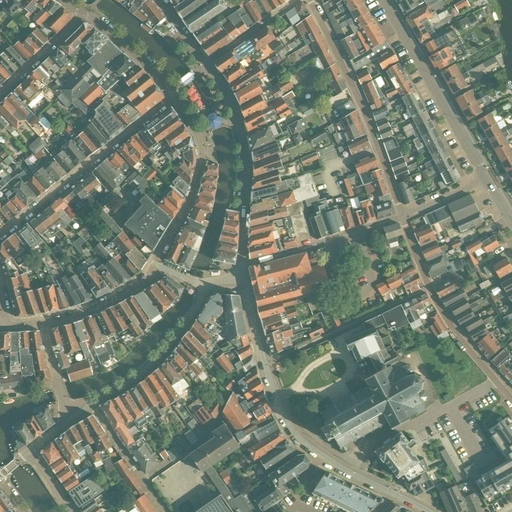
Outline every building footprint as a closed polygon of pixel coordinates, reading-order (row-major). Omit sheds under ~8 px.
[(10,0),(4,7),(1,10),(9,18),(12,21),(7,27),(10,30),(14,27),(20,23),(21,21),(25,18),(26,16),(29,19),(42,8),(43,9),(50,0),(25,0),(21,5),(18,2),(15,0),(10,0)] [(42,8),(29,19),(30,20),(32,18),(42,27),(46,24),(45,23),(50,19),(61,7),(50,0),(43,9),(42,8)] [(120,0),(118,2),(122,5),(129,11),(134,6),(131,3),(134,0),(120,0)] [(134,6),(129,11),(133,14),(147,0),(134,0),(131,3),(134,6)] [(151,0),(147,0),(133,14),(146,24),(150,21),(149,20),(160,11),(153,1),(151,0)] [(184,0),(174,7),(175,9),(179,14),(182,19),(183,19),(208,0),(184,0)] [(184,21),(183,21),(187,27),(191,33),(192,32),(192,33),(209,21),(226,9),(222,2),(220,0),(213,0),(208,4),(207,2),(204,5),(205,6),(195,14),(194,13),(184,21)] [(241,8),(219,24),(223,29),(227,34),(232,40),(234,39),(240,35),(247,30),(242,23),(239,18),(246,13),(242,7),(251,0),(238,0),(237,1),(241,8)] [(251,0),(242,7),(246,13),(247,12),(254,24),(263,18),(257,8),(251,0)] [(251,0),(257,8),(263,18),(266,16),(273,11),(265,0),(251,0)] [(265,0),(273,11),(281,6),(277,0),(265,0)] [(360,0),(351,0),(338,8),(341,12),(347,8),(350,12),(363,4),(360,0)] [(402,0),(397,3),(404,15),(425,2),(426,4),(433,0),(402,0)] [(421,10),(406,18),(412,28),(421,23),(422,25),(427,22),(426,20),(429,18),(431,22),(435,20),(434,18),(437,16),(438,16),(435,11),(432,13),(429,7),(435,4),(436,3),(433,0),(426,4),(427,6),(421,10)] [(466,0),(463,0),(454,5),(458,13),(470,6),(466,0)] [(302,2),(285,14),(293,26),(309,14),(310,14),(306,8),(302,2)] [(353,17),(346,21),(349,25),(369,13),(363,4),(350,12),(353,17)] [(50,19),(45,23),(46,24),(57,34),(74,16),(62,7),(61,7),(50,19)] [(150,21),(146,24),(153,30),(161,22),(165,18),(160,11),(149,20),(150,21)] [(246,13),(239,18),(242,23),(247,30),(254,24),(247,12),(246,13)] [(332,12),(327,14),(330,21),(331,23),(336,21),(335,19),(332,12)] [(421,23),(412,28),(421,44),(424,42),(430,38),(435,35),(432,30),(430,26),(434,23),(434,24),(440,21),(447,17),(444,12),(438,16),(437,16),(434,18),(435,20),(431,22),(429,18),(426,20),(427,22),(422,25),(421,23)] [(369,13),(349,25),(351,29),(354,34),(360,30),(361,29),(374,22),(369,13)] [(310,15),(296,26),(301,37),(305,34),(316,27),(317,27),(310,15)] [(474,15),(467,19),(469,23),(470,25),(477,21),(474,15)] [(466,18),(460,21),(463,26),(469,23),(467,19),(466,18)] [(209,21),(192,33),(196,39),(204,33),(213,26),(209,21)] [(336,21),(331,23),(335,31),(340,28),(336,21)] [(374,22),(361,29),(371,48),(385,41),(374,22)] [(83,24),(65,42),(73,51),(77,47),(81,44),(85,39),(95,30),(87,24),(83,24)] [(204,33),(196,39),(200,44),(223,29),(219,24),(218,24),(214,27),(213,26),(204,33)] [(215,63),(214,63),(218,68),(222,73),(232,66),(238,62),(233,55),(243,48),(245,50),(252,45),(256,50),(274,39),(266,27),(243,42),(243,43),(215,63)] [(305,34),(301,37),(306,46),(310,44),(312,47),(323,41),(316,27),(305,34)] [(223,29),(200,44),(205,50),(227,34),(223,29)] [(342,39),(339,41),(340,42),(349,61),(368,50),(371,48),(361,29),(360,30),(354,34),(346,37),(342,39)] [(429,59),(461,42),(453,29),(434,40),(425,45),(432,56),(429,58),(429,59)] [(29,38),(40,49),(48,41),(35,30),(28,38),(28,39),(29,38)] [(85,39),(81,44),(92,56),(93,55),(99,49),(107,42),(109,40),(95,30),(85,39)] [(227,34),(205,50),(208,55),(209,56),(232,40),(227,34)] [(232,66),(222,73),(222,74),(230,85),(235,81),(243,75),(250,71),(250,72),(268,58),(276,54),(277,52),(285,47),(278,37),(274,39),(256,50),(256,51),(238,62),(232,66)] [(23,45),(34,55),(40,49),(29,38),(28,39),(23,45)] [(57,84),(51,89),(58,97),(57,98),(67,108),(72,103),(78,110),(80,109),(85,115),(91,109),(96,104),(101,100),(102,99),(108,94),(106,92),(104,91),(96,82),(123,54),(122,53),(110,41),(109,40),(107,42),(99,49),(93,55),(92,56),(87,61),(78,70),(74,74),(61,88),(57,84)] [(323,41),(312,47),(317,56),(327,49),(323,40),(323,41)] [(34,55),(23,45),(19,41),(13,47),(27,61),(34,55)] [(368,50),(349,61),(353,68),(355,71),(376,58),(382,69),(397,61),(391,50),(385,41),(371,48),(368,50)] [(65,42),(60,47),(69,55),(73,51),(65,42)] [(437,67),(440,71),(468,54),(461,42),(429,59),(435,68),(437,67)] [(0,50),(18,70),(25,63),(10,47),(6,50),(0,44),(0,50)] [(58,49),(49,58),(59,69),(60,70),(62,72),(64,72),(68,69),(74,74),(78,70),(58,49)] [(327,49),(317,56),(320,62),(330,55),(327,49)] [(18,70),(0,50),(0,56),(0,57),(0,56),(0,65),(10,76),(11,75),(12,75),(18,70)] [(235,81),(230,85),(235,94),(245,88),(259,80),(260,80),(268,76),(268,75),(271,73),(268,70),(277,64),(283,60),(282,59),(277,52),(276,54),(268,58),(250,72),(250,71),(243,75),(235,81)] [(123,54),(96,82),(104,91),(106,92),(122,79),(127,74),(137,66),(123,54)] [(330,55),(320,62),(324,69),(334,63),(330,55)] [(49,58),(36,70),(43,78),(48,73),(51,77),(59,69),(49,58)] [(325,71),(323,72),(331,85),(342,79),(334,63),(335,63),(334,63),(324,69),(325,71)] [(388,76),(384,79),(386,83),(389,80),(404,72),(399,63),(399,64),(385,71),(388,76)] [(467,86),(464,81),(485,69),(482,64),(472,69),(466,73),(461,76),(447,84),(453,94),(467,86)] [(463,68),(466,73),(472,69),(469,64),(463,68)] [(0,84),(1,85),(10,76),(0,65),(0,84)] [(441,73),(447,84),(461,76),(455,65),(441,73)] [(116,115),(114,116),(125,129),(139,118),(157,103),(164,97),(162,94),(159,90),(154,85),(153,83),(146,76),(137,66),(127,74),(122,79),(129,88),(123,92),(131,101),(121,109),(121,110),(116,115)] [(36,70),(27,78),(27,79),(35,87),(40,93),(47,86),(42,81),(44,79),(43,78),(36,70)] [(367,71),(357,76),(361,84),(371,78),(367,71)] [(389,80),(386,83),(388,86),(393,83),(395,88),(396,89),(409,81),(405,74),(404,72),(389,80)] [(259,94),(240,105),(245,119),(267,107),(265,104),(292,87),(287,78),(274,87),(273,86),(265,92),(259,94)] [(381,88),(385,86),(381,78),(377,80),(362,87),(365,95),(381,88)] [(21,84),(14,91),(30,108),(43,96),(41,93),(40,93),(35,87),(27,79),(21,84)] [(342,79),(331,85),(337,96),(347,89),(342,79)] [(235,94),(235,95),(240,105),(259,94),(265,92),(261,85),(263,84),(260,80),(259,80),(245,88),(235,94)] [(387,92),(385,93),(386,95),(387,98),(398,93),(401,98),(415,91),(409,81),(396,89),(395,88),(387,92)] [(384,96),(386,95),(385,93),(387,92),(385,86),(381,88),(365,95),(369,103),(384,96)] [(12,93),(5,100),(20,117),(23,119),(23,118),(25,121),(27,123),(34,116),(28,110),(30,108),(14,91),(12,93)] [(245,119),(248,135),(268,126),(277,121),(296,110),(290,99),(294,96),(291,91),(267,107),(245,119)] [(404,103),(395,108),(397,112),(403,110),(406,108),(420,101),(416,93),(415,91),(401,98),(404,103)] [(455,99),(461,110),(476,102),(469,91),(455,99)] [(478,94),(481,99),(487,96),(484,91),(478,94)] [(372,111),(386,105),(388,104),(384,96),(369,103),(372,111)] [(481,99),(476,102),(461,110),(467,121),(482,113),(478,107),(489,100),(487,96),(481,99)] [(94,116),(90,120),(92,122),(93,124),(109,141),(125,129),(114,116),(116,115),(102,99),(101,100),(96,104),(91,109),(94,112),(94,116)] [(5,100),(0,104),(0,111),(16,129),(25,121),(23,118),(23,119),(20,117),(5,100)] [(352,100),(336,110),(340,120),(356,110),(352,100)] [(420,101),(406,108),(411,117),(415,115),(425,110),(420,101)] [(386,105),(372,111),(375,122),(390,115),(386,105)] [(146,128),(145,128),(151,135),(178,116),(177,116),(172,109),(171,108),(154,122),(152,123),(146,128)] [(359,124),(361,123),(356,110),(340,120),(339,120),(343,131),(359,124)] [(414,122),(403,128),(405,132),(407,131),(417,126),(430,119),(425,110),(415,115),(411,117),(414,122)] [(0,132),(1,131),(5,128),(11,134),(14,130),(0,114),(0,132)] [(490,114),(477,121),(483,131),(496,124),(496,123),(490,114)] [(178,116),(151,135),(158,144),(158,145),(162,148),(164,146),(168,143),(166,139),(164,137),(174,130),(183,124),(178,116)] [(268,126),(248,135),(249,136),(251,151),(276,141),(288,135),(294,146),(302,142),(298,133),(308,127),(303,118),(288,126),(288,127),(286,129),(287,131),(282,133),(277,121),(268,126)] [(376,123),(379,131),(389,127),(386,119),(376,123)] [(407,131),(405,132),(407,137),(417,132),(419,137),(435,129),(431,121),(430,119),(417,126),(407,131)] [(83,130),(82,131),(84,133),(99,149),(101,147),(108,142),(109,141),(93,124),(92,122),(83,130)] [(366,135),(361,123),(359,124),(343,131),(348,142),(356,139),(356,140),(366,135)] [(162,148),(150,158),(154,163),(162,156),(174,146),(190,136),(183,124),(174,130),(164,137),(166,139),(168,143),(164,146),(162,148)] [(496,124),(483,131),(489,141),(502,134),(507,131),(511,128),(510,125),(505,127),(500,130),(496,124)] [(68,125),(63,130),(71,140),(87,158),(99,149),(84,133),(79,137),(68,125)] [(51,126),(39,136),(46,143),(58,133),(51,126)] [(392,134),(389,127),(379,131),(382,140),(389,137),(388,135),(392,134)] [(145,128),(139,133),(152,149),(158,144),(151,135),(145,128),(146,128),(145,128)] [(502,134),(489,141),(494,151),(507,144),(504,138),(509,135),(511,132),(511,128),(507,131),(502,134)] [(419,137),(413,141),(416,146),(415,146),(417,150),(440,138),(439,137),(435,129),(419,137)] [(281,152),(253,163),(254,177),(275,169),(292,163),(298,160),(301,159),(316,152),(321,150),(331,145),(332,145),(333,145),(332,145),(326,130),(303,142),(302,142),(294,146),(281,152)] [(135,136),(132,138),(147,154),(148,153),(152,149),(139,133),(135,136)] [(276,141),(251,151),(252,152),(253,163),(281,152),(294,146),(288,135),(276,141)] [(356,140),(356,139),(347,144),(351,155),(371,147),(366,135),(356,140)] [(154,163),(151,165),(157,171),(161,168),(171,159),(173,161),(176,158),(181,162),(185,159),(195,168),(196,160),(196,156),(194,149),(191,137),(190,136),(174,146),(162,156),(154,163)] [(35,155),(47,145),(40,137),(28,147),(35,155)] [(132,138),(117,151),(136,170),(139,174),(142,176),(148,170),(139,161),(144,157),(150,165),(151,166),(151,165),(154,163),(150,158),(148,156),(147,154),(132,138)] [(417,150),(419,155),(428,150),(431,155),(445,148),(440,138),(417,150)] [(386,152),(398,147),(394,139),(383,143),(386,152)] [(71,140),(61,148),(62,149),(62,151),(66,154),(76,167),(76,166),(87,158),(71,140)] [(511,152),(507,144),(494,151),(496,154),(500,162),(511,154),(511,152)] [(331,145),(321,150),(323,154),(333,150),(332,145),(331,145)] [(398,147),(386,152),(390,162),(402,157),(398,147)] [(433,160),(424,165),(426,169),(449,157),(448,154),(445,149),(445,148),(431,155),(433,160)] [(321,150),(316,152),(317,156),(319,161),(325,159),(323,154),(321,150)] [(54,151),(50,154),(55,161),(55,162),(56,163),(66,175),(67,174),(76,167),(66,154),(62,151),(57,155),(54,151)] [(116,152),(107,159),(117,170),(120,174),(125,179),(133,172),(129,167),(125,163),(116,152)] [(316,152),(301,159),(302,162),(303,166),(319,159),(317,156),(316,152)] [(511,154),(500,162),(506,172),(511,168),(511,154)] [(364,159),(366,165),(367,168),(369,172),(369,173),(370,173),(379,170),(380,170),(379,166),(374,155),(366,158),(364,159)] [(426,169),(423,170),(429,180),(440,174),(454,167),(451,160),(450,159),(449,157),(426,169)] [(173,161),(169,164),(171,166),(179,175),(189,185),(190,184),(195,168),(185,159),(181,162),(176,158),(173,161)] [(34,176),(47,190),(55,183),(42,167),(37,172),(28,159),(24,162),(34,175),(34,176)] [(106,159),(99,166),(109,176),(111,179),(115,182),(118,185),(125,179),(120,174),(117,170),(107,159),(106,159)] [(361,160),(353,163),(358,175),(363,186),(364,185),(367,184),(373,182),(373,181),(371,177),(370,173),(369,173),(369,172),(367,168),(366,165),(364,159),(363,159),(361,160)] [(393,172),(406,166),(403,159),(390,164),(393,172)] [(253,177),(252,190),(276,183),(287,180),(294,178),(303,175),(298,160),(292,163),(275,169),(254,177),(253,177)] [(46,162),(42,166),(46,170),(45,170),(56,183),(66,175),(56,163),(55,162),(50,166),(46,162)] [(204,177),(217,178),(218,178),(218,165),(206,164),(204,177)] [(94,171),(91,173),(102,185),(107,190),(109,192),(110,191),(111,190),(116,185),(117,185),(118,185),(115,182),(111,179),(109,176),(99,166),(94,171)] [(409,175),(406,167),(406,166),(393,172),(396,180),(409,175)] [(443,180),(438,183),(441,190),(442,189),(449,186),(459,180),(460,178),(454,167),(440,174),(443,180)] [(143,176),(148,181),(157,173),(152,168),(143,176)] [(117,209),(113,213),(124,224),(135,235),(136,234),(140,239),(148,246),(152,250),(153,251),(162,237),(172,220),(166,214),(156,205),(150,200),(147,197),(141,191),(148,185),(149,183),(142,176),(139,174),(136,170),(126,180),(130,184),(135,179),(140,185),(136,189),(138,192),(134,196),(141,203),(137,206),(139,208),(128,221),(117,209)] [(379,170),(370,173),(371,177),(373,181),(373,182),(383,178),(381,173),(380,170),(379,170)] [(47,190),(34,176),(30,180),(23,171),(18,175),(27,185),(37,198),(46,191),(47,190)] [(251,203),(250,214),(281,205),(294,201),(295,202),(300,201),(304,200),(316,196),(317,196),(318,196),(318,195),(312,178),(311,174),(310,172),(303,175),(294,178),(287,180),(276,183),(252,190),(251,203)] [(91,173),(86,177),(100,193),(100,194),(101,195),(103,193),(105,196),(109,192),(107,190),(102,185),(91,173)] [(18,175),(18,174),(12,179),(32,202),(37,198),(27,185),(18,175)] [(172,183),(171,185),(177,190),(185,198),(189,185),(179,175),(172,183)] [(79,183),(78,183),(93,199),(100,194),(100,193),(86,177),(79,183)] [(204,177),(201,186),(215,190),(216,188),(217,178),(204,177)] [(367,184),(364,185),(367,194),(376,191),(379,197),(384,195),(388,194),(386,188),(385,185),(383,178),(373,182),(373,181),(373,182),(367,184)] [(9,182),(6,184),(13,192),(26,206),(27,206),(32,202),(12,179),(9,182)] [(400,192),(408,189),(405,182),(398,185),(400,192)] [(60,198),(66,204),(68,202),(70,205),(75,201),(73,199),(78,195),(80,197),(82,201),(87,206),(89,204),(94,201),(94,200),(93,200),(93,199),(78,183),(74,186),(74,187),(72,188),(60,198)] [(171,185),(162,194),(165,196),(163,197),(164,197),(169,203),(178,210),(185,198),(177,190),(171,185)] [(199,195),(213,200),(214,199),(215,190),(201,186),(198,195),(199,195)] [(408,189),(400,192),(405,205),(414,202),(409,189),(408,189)] [(26,206),(13,192),(8,197),(20,212),(26,206)] [(374,207),(373,207),(373,208),(376,220),(376,221),(377,220),(395,215),(393,207),(391,202),(388,194),(384,195),(379,197),(382,204),(374,207)] [(154,195),(150,200),(156,205),(166,214),(172,220),(176,213),(178,210),(169,203),(164,197),(160,201),(154,195)] [(207,211),(210,213),(213,200),(199,195),(198,195),(194,207),(207,211)] [(447,205),(452,217),(455,223),(463,219),(479,211),(470,195),(459,200),(453,203),(447,205)] [(316,196),(304,200),(305,200),(307,207),(313,205),(316,213),(308,215),(310,219),(309,219),(316,240),(326,237),(326,236),(325,233),(329,231),(330,235),(340,232),(339,228),(343,227),(344,227),(341,216),(339,210),(339,211),(337,206),(328,208),(326,201),(326,200),(320,202),(319,200),(318,196),(317,196),(316,196)] [(0,203),(0,205),(1,206),(12,219),(20,212),(8,197),(0,203)] [(50,207),(62,219),(66,224),(67,225),(68,226),(72,221),(71,219),(75,215),(66,204),(60,198),(60,197),(50,207)] [(348,207),(339,210),(341,216),(344,227),(343,227),(344,230),(344,231),(355,227),(350,214),(351,213),(352,210),(352,209),(353,209),(352,205),(350,199),(346,200),(347,204),(348,207)] [(369,199),(360,202),(361,206),(361,207),(365,224),(376,221),(376,220),(373,208),(373,207),(374,207),(372,203),(371,204),(369,199)] [(116,209),(121,204),(116,200),(112,205),(112,210),(114,211),(116,209)] [(250,215),(249,227),(275,221),(284,218),(290,217),(292,225),(295,235),(295,236),(297,243),(310,239),(306,221),(301,202),(303,201),(304,200),(300,201),(295,202),(294,201),(281,205),(250,214),(250,215)] [(94,201),(89,204),(90,205),(101,217),(107,224),(112,229),(118,236),(122,232),(122,233),(123,232),(116,224),(111,218),(105,212),(103,210),(99,206),(94,201)] [(447,205),(441,208),(446,219),(452,217),(447,205)] [(12,219),(1,206),(0,207),(0,215),(6,223),(11,220),(12,219)] [(44,211),(43,212),(54,225),(55,225),(58,223),(64,229),(68,226),(67,225),(66,224),(62,219),(50,207),(44,211)] [(188,218),(206,227),(207,222),(203,220),(207,211),(194,207),(193,207),(188,218)] [(351,213),(350,214),(355,227),(365,224),(361,207),(353,209),(352,209),(352,210),(351,213)] [(441,208),(436,210),(441,222),(446,219),(441,208)] [(224,220),(238,223),(239,214),(237,213),(226,210),(224,220)] [(436,210),(430,213),(435,224),(437,223),(438,223),(441,222),(436,210)] [(441,222),(438,223),(441,231),(456,225),(460,232),(475,225),(483,222),(484,221),(479,211),(463,219),(455,223),(452,217),(446,219),(441,222)] [(43,212),(36,217),(48,230),(51,228),(55,233),(58,230),(59,230),(55,225),(54,225),(43,212)] [(430,213),(424,215),(425,216),(428,224),(430,226),(433,225),(435,224),(430,213)] [(36,217),(29,223),(41,236),(44,234),(48,239),(52,236),(48,230),(36,217)] [(249,237),(248,247),(274,241),(277,252),(298,246),(297,243),(295,236),(295,235),(292,225),(290,217),(284,218),(275,221),(249,227),(249,237)] [(206,227),(188,218),(182,228),(202,239),(206,227)] [(238,223),(224,220),(221,232),(237,236),(238,225),(238,223)] [(435,224),(433,225),(436,233),(441,231),(438,223),(437,223),(435,224)] [(15,234),(27,249),(34,259),(48,249),(49,248),(28,224),(27,224),(15,234)] [(107,224),(103,228),(108,233),(112,229),(107,224)] [(389,245),(389,244),(397,242),(396,237),(402,235),(398,224),(375,231),(380,247),(389,245)] [(428,224),(413,231),(420,247),(436,240),(430,226),(428,224)] [(202,239),(182,228),(166,258),(167,260),(175,264),(185,245),(198,252),(199,250),(202,239)] [(118,236),(109,244),(111,247),(112,247),(115,250),(118,247),(126,256),(140,272),(140,271),(147,261),(136,248),(129,240),(128,240),(122,233),(122,232),(118,236)] [(237,236),(221,232),(219,240),(237,245),(237,236)] [(15,233),(2,244),(12,258),(14,259),(27,249),(15,234),(15,233)] [(135,235),(129,240),(136,248),(147,261),(153,251),(152,250),(148,246),(140,239),(136,234),(135,235)] [(464,245),(464,246),(466,249),(468,254),(474,266),(479,264),(470,254),(482,247),(486,253),(496,248),(499,246),(496,240),(493,236),(480,243),(478,239),(464,245)] [(462,239),(450,244),(453,250),(464,246),(464,245),(462,239)] [(237,245),(219,240),(218,242),(215,251),(223,253),(224,253),(226,253),(236,256),(237,245)] [(248,247),(249,259),(264,255),(277,252),(274,241),(248,247)] [(99,242),(93,248),(102,258),(103,257),(108,263),(105,265),(122,284),(131,279),(117,263),(112,258),(104,248),(99,242)] [(1,245),(0,245),(0,260),(2,264),(7,280),(9,290),(21,287),(19,281),(18,277),(18,276),(24,273),(14,259),(12,258),(2,244),(1,245)] [(104,248),(112,258),(117,263),(131,279),(132,278),(140,272),(126,256),(118,247),(115,250),(112,247),(111,247),(109,244),(104,248)] [(437,244),(422,250),(426,259),(447,250),(445,246),(439,248),(437,244)] [(185,245),(175,264),(189,271),(191,267),(198,252),(185,245)] [(223,253),(215,251),(212,260),(213,260),(233,264),(235,265),(236,256),(226,253),(224,253),(223,253)] [(60,252),(54,256),(58,262),(64,258),(60,252)] [(249,268),(249,269),(251,278),(252,285),(253,285),(255,295),(255,296),(257,307),(258,307),(282,300),(291,298),(293,301),(296,300),(297,303),(298,306),(304,304),(302,295),(315,292),(316,294),(316,297),(327,294),(325,287),(329,286),(324,264),(310,268),(306,253),(306,252),(283,259),(249,268)] [(425,264),(431,279),(440,275),(452,270),(450,264),(449,265),(448,262),(445,263),(442,256),(425,264)] [(92,267),(91,267),(92,269),(98,277),(104,283),(110,291),(120,285),(107,270),(102,265),(99,263),(100,262),(99,260),(98,259),(96,259),(94,260),(93,261),(93,263),(94,265),(92,267)] [(498,278),(511,270),(511,269),(506,259),(495,266),(493,263),(483,269),(487,276),(495,272),(498,278)] [(86,260),(76,268),(80,274),(97,298),(110,291),(104,283),(98,277),(92,269),(91,267),(92,267),(86,260)] [(456,269),(465,265),(463,260),(453,264),(456,269)] [(72,264),(67,267),(73,277),(68,280),(73,290),(82,304),(92,299),(77,276),(80,274),(76,268),(72,264)] [(399,274),(401,280),(409,277),(417,273),(414,267),(399,274)] [(55,270),(49,273),(54,283),(58,282),(61,289),(70,308),(71,307),(81,304),(82,304),(73,290),(68,280),(65,276),(60,279),(59,277),(55,270)] [(24,273),(18,276),(18,277),(19,281),(21,287),(26,305),(29,315),(41,313),(37,302),(33,291),(33,290),(32,290),(32,288),(26,273),(25,273),(24,274),(24,273)] [(409,277),(415,292),(420,290),(417,285),(421,283),(417,273),(409,277)] [(401,280),(399,274),(390,279),(376,286),(381,296),(388,292),(388,291),(402,284),(401,281),(401,280)] [(155,285),(167,299),(172,304),(173,303),(178,297),(179,296),(183,288),(166,276),(160,281),(155,284),(155,285)] [(401,281),(402,284),(405,291),(409,289),(411,293),(415,292),(409,277),(401,280),(401,281)] [(511,277),(501,284),(505,291),(506,292),(511,288),(511,277)] [(439,297),(450,291),(455,289),(456,291),(462,288),(457,278),(435,289),(439,297)] [(54,284),(52,284),(55,294),(59,311),(70,308),(61,289),(58,282),(54,283),(54,284)] [(52,284),(43,287),(43,288),(46,298),(50,312),(59,311),(55,294),(52,284)] [(143,292),(142,292),(153,307),(159,314),(160,315),(172,304),(167,299),(155,285),(143,292)] [(21,287),(9,290),(11,299),(15,317),(29,315),(26,305),(21,287)] [(43,288),(33,291),(37,302),(41,313),(41,314),(50,313),(50,312),(46,298),(43,288)] [(446,309),(449,307),(456,303),(465,298),(467,297),(462,288),(456,291),(455,289),(450,291),(439,297),(441,302),(442,301),(446,309)] [(505,291),(497,295),(500,300),(507,295),(511,301),(511,299),(511,288),(506,292),(505,291)] [(224,326),(221,327),(223,333),(226,341),(247,334),(247,333),(239,296),(240,292),(238,292),(224,291),(224,294),(222,294),(222,295),(223,306),(226,323),(224,324),(224,326)] [(134,296),(137,302),(150,320),(159,314),(153,307),(142,292),(134,296)] [(431,304),(426,293),(425,293),(418,297),(426,313),(427,317),(437,312),(434,309),(431,304)] [(199,317),(196,321),(204,329),(211,338),(216,346),(218,349),(227,345),(226,341),(223,333),(221,327),(224,326),(224,324),(226,323),(223,306),(222,295),(222,294),(214,294),(209,300),(203,309),(199,317)] [(134,296),(125,301),(141,326),(144,330),(153,324),(150,320),(137,302),(134,296)] [(411,300),(418,316),(426,313),(418,297),(411,300)] [(258,307),(258,308),(260,319),(261,319),(279,313),(284,312),(283,308),(297,303),(296,300),(293,301),(291,298),(282,300),(258,307)] [(456,303),(449,307),(455,316),(477,304),(476,301),(468,305),(465,298),(456,303)] [(400,305),(408,321),(418,316),(411,300),(400,305)] [(125,301),(115,306),(129,328),(125,330),(126,333),(121,337),(122,339),(126,347),(137,340),(136,338),(141,335),(142,331),(139,327),(141,326),(125,301)] [(460,326),(464,324),(475,317),(475,316),(471,310),(478,306),(477,304),(455,316),(460,326)] [(408,321),(400,305),(381,314),(381,315),(362,323),(362,324),(365,331),(344,340),(344,341),(344,342),(348,350),(348,351),(349,351),(349,350),(352,349),(357,361),(356,361),(357,362),(358,362),(358,361),(368,357),(372,364),(394,352),(391,346),(392,346),(391,345),(392,343),(389,337),(387,336),(379,338),(375,329),(386,324),(389,330),(394,327),(395,330),(409,323),(408,321)] [(115,306),(106,311),(118,331),(121,337),(126,333),(125,330),(129,328),(115,306)] [(298,315),(296,308),(285,311),(288,318),(298,315)] [(331,309),(321,313),(324,319),(329,317),(334,328),(340,326),(341,325),(333,308),(332,308),(331,309)] [(106,311),(97,315),(106,336),(108,339),(114,336),(116,341),(122,339),(121,337),(118,331),(106,311)] [(279,313),(261,319),(265,335),(276,330),(284,328),(279,313)] [(441,321),(438,314),(429,319),(433,325),(433,326),(441,321)] [(464,324),(469,333),(491,320),(490,317),(482,321),(478,314),(475,316),(475,317),(464,324)] [(83,320),(82,320),(92,342),(101,363),(109,359),(116,356),(114,353),(108,339),(106,336),(97,315),(83,320)] [(74,323),(73,323),(78,341),(82,349),(85,359),(88,358),(89,361),(93,360),(87,343),(92,342),(82,320),(81,321),(75,323),(74,323)] [(474,342),(489,333),(485,326),(492,322),(491,320),(469,333),(474,342)] [(189,331),(189,332),(192,335),(202,346),(207,351),(211,356),(219,350),(219,349),(218,349),(216,346),(211,338),(204,329),(196,321),(196,322),(189,332),(189,331)] [(433,326),(433,325),(430,327),(436,337),(447,331),(441,321),(433,326)] [(57,327),(62,342),(65,351),(66,354),(82,349),(78,341),(73,323),(64,326),(57,327)] [(276,330),(265,335),(268,344),(289,337),(293,336),(296,335),(308,331),(311,339),(324,333),(320,326),(311,330),(310,328),(302,329),(299,323),(290,326),(284,328),(276,330)] [(57,327),(48,329),(52,345),(52,347),(54,354),(55,354),(65,351),(62,342),(57,327)] [(39,331),(29,332),(30,341),(31,352),(43,351),(43,350),(44,349),(44,347),(43,346),(42,346),(40,337),(39,331)] [(19,333),(18,333),(19,352),(20,352),(20,356),(32,354),(31,352),(30,341),(29,332),(19,333)] [(189,332),(181,341),(182,342),(188,349),(203,364),(206,367),(206,368),(211,363),(207,359),(211,356),(207,351),(202,346),(192,335),(189,332)] [(0,378),(1,379),(9,378),(9,375),(10,370),(10,357),(10,343),(10,333),(3,333),(0,333),(0,378)] [(10,370),(9,375),(21,374),(21,364),(19,364),(18,352),(19,352),(18,333),(10,333),(10,343),(10,357),(10,370)] [(489,333),(476,344),(482,352),(495,340),(489,333)] [(227,345),(218,349),(219,349),(219,350),(223,354),(224,355),(239,348),(249,344),(247,334),(226,341),(227,345)] [(289,337),(268,344),(271,356),(287,349),(286,346),(292,345),(290,341),(297,339),(296,335),(293,336),(289,337)] [(501,347),(495,340),(482,352),(488,359),(501,347)] [(167,360),(166,360),(170,364),(178,373),(183,378),(186,372),(193,380),(195,379),(198,384),(201,381),(201,382),(207,377),(199,368),(203,364),(188,349),(182,342),(175,351),(174,352),(167,360)] [(239,348),(224,355),(225,356),(229,362),(238,357),(240,361),(252,353),(249,344),(239,348)] [(511,349),(508,345),(504,349),(496,356),(490,361),(496,367),(504,377),(511,368),(511,349)] [(43,351),(31,352),(32,354),(34,371),(38,371),(44,369),(43,367),(46,366),(45,360),(43,351)] [(65,351),(55,354),(59,370),(66,368),(70,367),(70,366),(69,363),(71,363),(68,355),(67,356),(66,354),(65,351)] [(319,411),(320,413),(319,413),(319,415),(320,414),(325,422),(324,424),(325,426),(323,427),(322,425),(321,426),(321,428),(320,429),(321,431),(322,430),(326,438),(325,439),(326,441),(327,440),(328,441),(330,440),(329,439),(333,437),(333,438),(334,440),(339,448),(338,449),(338,450),(340,449),(342,453),(341,453),(342,454),(343,454),(343,455),(344,454),(344,453),(348,451),(349,451),(350,451),(349,450),(350,450),(349,449),(347,445),(354,441),(355,443),(356,442),(355,440),(362,436),(363,438),(364,437),(364,436),(371,432),(371,433),(373,433),(372,431),(380,427),(380,428),(381,427),(381,426),(388,422),(391,429),(390,429),(390,430),(391,431),(392,430),(392,431),(394,430),(393,429),(408,421),(410,421),(409,419),(415,415),(416,416),(418,415),(417,414),(418,414),(418,413),(425,409),(425,410),(426,410),(426,409),(427,409),(426,408),(425,408),(422,403),(424,402),(425,402),(426,401),(425,401),(427,397),(428,397),(428,396),(427,396),(425,393),(424,392),(421,392),(422,390),(424,391),(424,389),(423,388),(423,384),(425,383),(424,381),(423,382),(421,378),(422,376),(420,376),(419,377),(416,374),(415,372),(414,373),(414,374),(412,375),(412,371),(413,371),(413,370),(412,370),(411,367),(410,366),(410,367),(406,366),(406,365),(405,365),(405,366),(402,367),(400,361),(401,361),(400,360),(399,360),(394,352),(395,352),(394,351),(394,352),(372,364),(376,371),(365,377),(364,377),(365,379),(363,380),(364,382),(365,381),(368,386),(361,390),(360,389),(359,389),(359,391),(353,394),(352,393),(350,394),(351,395),(344,399),(343,398),(342,399),(342,400),(335,404),(335,403),(333,403),(334,405),(327,409),(326,407),(325,408),(326,409),(321,412),(321,411),(319,411)] [(240,361),(234,364),(238,370),(244,367),(246,371),(255,364),(252,353),(240,361)] [(32,354),(20,356),(21,364),(21,374),(22,376),(34,374),(34,371),(32,354)] [(223,354),(215,360),(226,374),(234,368),(229,362),(225,356),(224,355),(223,354)] [(70,367),(66,368),(67,373),(70,382),(93,375),(89,361),(88,358),(85,359),(80,361),(80,362),(70,366),(70,367)] [(159,369),(162,373),(170,384),(177,394),(179,397),(183,394),(182,392),(189,386),(184,380),(183,378),(178,373),(170,364),(166,360),(159,369)] [(38,377),(35,378),(36,384),(51,381),(49,369),(47,369),(46,366),(43,367),(44,369),(38,371),(39,375),(37,375),(38,377)] [(238,382),(238,383),(239,385),(242,389),(259,379),(256,368),(238,382)] [(145,381),(155,397),(162,409),(180,398),(179,397),(177,394),(170,384),(162,373),(159,369),(145,381)] [(1,379),(0,382),(0,389),(22,386),(22,376),(21,374),(9,375),(9,378),(1,379)] [(227,389),(230,392),(230,393),(235,383),(230,378),(222,386),(227,389)] [(239,395),(235,397),(240,404),(247,399),(247,400),(251,397),(255,405),(266,398),(264,390),(259,379),(242,389),(241,389),(245,395),(241,398),(239,395)] [(136,387),(150,411),(153,416),(155,418),(159,426),(163,423),(160,417),(165,414),(162,409),(155,397),(145,381),(136,387)] [(128,392),(127,392),(135,403),(143,415),(144,417),(147,423),(155,418),(153,416),(150,411),(136,387),(128,392)] [(223,406),(230,392),(227,389),(220,403),(223,406)] [(118,397),(118,398),(125,408),(133,420),(134,421),(138,428),(143,425),(147,423),(144,417),(143,415),(135,403),(127,392),(118,397)] [(232,394),(221,415),(226,422),(232,431),(233,433),(251,421),(240,404),(235,397),(233,394),(232,394)] [(210,415),(212,417),(213,417),(214,418),(223,406),(220,403),(215,397),(207,409),(210,415)] [(251,421),(233,433),(238,440),(245,436),(252,433),(257,430),(275,420),(272,415),(266,399),(266,398),(255,405),(251,397),(247,400),(247,399),(240,404),(251,421)] [(111,401),(100,406),(114,429),(125,447),(140,438),(141,438),(143,436),(138,428),(134,421),(133,420),(125,408),(118,398),(111,401)] [(212,417),(210,415),(207,409),(204,406),(203,406),(198,400),(188,407),(193,414),(201,426),(212,417)] [(34,418),(43,433),(55,424),(45,409),(34,418)] [(93,415),(83,421),(93,440),(106,433),(93,415)] [(24,423),(34,439),(43,433),(34,418),(33,416),(24,423)] [(488,474),(475,481),(486,500),(499,492),(511,485),(511,427),(506,418),(488,430),(497,443),(507,457),(509,455),(511,459),(511,460),(501,467),(488,474)] [(252,433),(245,436),(248,440),(254,437),(258,443),(280,430),(275,420),(257,430),(252,433)] [(76,426),(75,426),(82,440),(79,442),(82,447),(84,449),(86,454),(91,461),(93,464),(101,460),(97,450),(92,453),(88,445),(94,442),(93,440),(83,421),(76,426)] [(200,509),(195,511),(252,511),(248,505),(241,495),(234,499),(229,493),(221,480),(211,465),(219,461),(233,451),(242,445),(238,440),(233,433),(232,431),(226,422),(224,424),(224,423),(222,421),(218,423),(220,426),(213,431),(213,432),(212,435),(213,436),(214,438),(210,441),(202,446),(190,455),(202,472),(205,470),(222,494),(221,495),(200,509)] [(34,439),(24,423),(15,431),(20,438),(25,445),(26,445),(34,439)] [(65,434),(64,434),(75,451),(82,447),(79,442),(82,440),(75,426),(65,434)] [(251,447),(247,449),(254,461),(266,454),(265,453),(271,449),(272,452),(276,449),(274,446),(286,439),(285,438),(280,430),(258,443),(257,443),(251,447)] [(106,433),(93,440),(94,442),(97,450),(101,460),(102,461),(110,458),(109,455),(106,449),(107,448),(113,445),(106,434),(106,433)] [(385,444),(375,452),(383,462),(385,461),(398,479),(403,475),(408,481),(426,471),(425,471),(426,471),(429,470),(429,469),(424,458),(423,459),(419,462),(409,449),(411,448),(411,449),(417,444),(416,444),(416,443),(416,442),(416,441),(415,441),(416,441),(415,440),(414,440),(413,439),(412,439),(412,440),(411,440),(410,441),(409,442),(408,443),(406,440),(402,435),(401,433),(391,441),(389,439),(384,443),(385,444)] [(64,434),(55,441),(65,456),(70,463),(73,461),(79,456),(80,458),(86,454),(84,449),(82,447),(75,451),(64,434)] [(193,434),(187,438),(192,445),(198,441),(193,434)] [(245,436),(238,440),(242,445),(248,440),(245,436)] [(20,438),(16,442),(18,445),(16,446),(19,450),(25,445),(20,438)] [(140,438),(125,447),(131,454),(145,443),(141,438),(140,438)] [(272,452),(259,461),(265,469),(278,461),(294,450),(286,439),(274,446),(276,449),(272,452)] [(41,453),(41,454),(42,454),(44,458),(44,459),(45,459),(46,461),(49,465),(62,458),(65,456),(55,441),(52,443),(41,451),(41,453)] [(145,443),(131,454),(135,461),(138,464),(153,454),(145,443)] [(162,448),(157,451),(162,457),(164,460),(168,458),(168,457),(166,454),(162,448)] [(173,449),(166,454),(168,457),(175,453),(173,449)] [(168,458),(170,461),(171,461),(178,457),(175,453),(168,457),(168,458)] [(153,454),(138,464),(145,474),(160,463),(153,454)] [(290,460),(289,461),(299,474),(307,468),(308,469),(308,468),(309,469),(312,463),(310,463),(311,461),(310,461),(309,461),(305,456),(305,455),(304,454),(303,455),(299,456),(298,455),(290,460)] [(62,458),(49,465),(56,475),(71,465),(70,463),(65,456),(62,458)] [(110,458),(102,461),(107,472),(116,469),(123,479),(133,473),(132,473),(123,459),(122,460),(118,462),(114,464),(111,458),(110,458)] [(283,465),(268,475),(275,486),(277,488),(284,496),(290,492),(290,491),(284,484),(292,478),(299,474),(289,461),(283,465)] [(71,465),(56,475),(62,484),(77,474),(71,465)] [(95,468),(80,479),(83,483),(93,476),(98,473),(95,468)] [(316,473),(308,485),(314,489),(311,493),(348,511),(369,511),(370,511),(371,511),(374,508),(381,501),(381,500),(379,499),(379,498),(373,495),(372,495),(365,492),(365,491),(364,490),(364,491),(357,487),(347,482),(347,483),(340,479),(340,478),(339,479),(333,476),(333,475),(326,471),(323,476),(316,473)] [(408,481),(405,483),(406,485),(406,486),(407,488),(408,489),(409,490),(412,489),(416,497),(431,489),(432,488),(431,488),(433,487),(426,471),(408,481)] [(133,473),(123,479),(130,490),(140,484),(133,473)] [(77,474),(62,484),(68,493),(83,483),(80,479),(77,474)] [(83,483),(68,493),(78,508),(103,491),(93,476),(83,483)] [(442,483),(435,486),(436,488),(438,493),(444,490),(446,489),(442,483)] [(140,484),(130,490),(137,499),(145,495),(147,493),(140,484)] [(260,497),(255,500),(257,503),(262,510),(263,511),(268,508),(270,506),(280,499),(284,497),(284,496),(277,488),(275,486),(268,491),(264,485),(256,491),(258,494),(260,497)] [(481,511),(480,509),(474,494),(461,500),(455,487),(441,493),(449,511),(459,511),(465,510),(466,511),(467,511),(470,511),(481,511)] [(0,491),(0,507),(3,511),(15,511),(12,507),(13,507),(1,491),(0,491)] [(104,493),(79,509),(81,511),(89,511),(98,506),(109,499),(104,493)] [(118,511),(156,511),(145,495),(137,499),(118,511)] [(249,505),(248,505),(252,511),(259,511),(262,510),(257,503),(256,504),(255,505),(253,502),(253,503),(249,505)] [(411,511),(412,511),(392,502),(389,506),(382,511),(411,511)]
